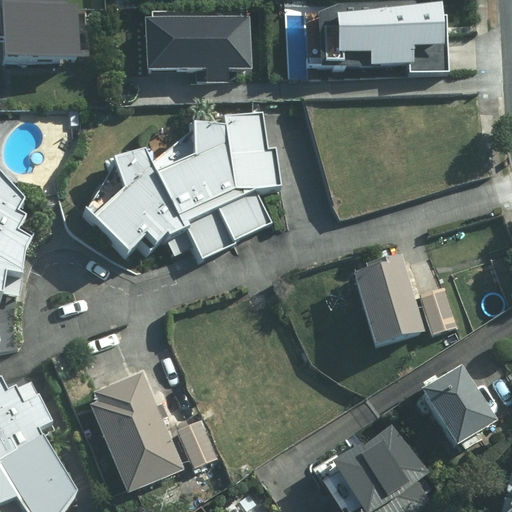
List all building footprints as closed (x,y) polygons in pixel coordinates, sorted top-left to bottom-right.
[(0,0),(0,69),(32,67),(33,73),(71,71),(68,21),(55,22),(53,0),(0,0)] [(320,14),(323,70),(411,65),(412,71),(447,69),(442,0),(431,0),(337,5),(320,14)] [(146,21),(148,71),(208,68),(209,80),(231,79),(231,67),(252,66),(249,16),(146,21)] [(365,173),(369,201),(418,194),(407,113),(343,122),(351,175),(365,173)] [(187,128),(187,138),(153,167),(145,153),(107,163),(107,177),(76,225),(85,231),(83,233),(118,270),(138,251),(147,260),(159,249),(161,252),(185,242),(198,269),(236,250),(235,247),(272,228),(257,198),(258,198),(281,194),(275,150),(266,151),(262,116),(221,121),(222,127),(187,128)] [(0,511),(66,511),(76,499),(42,450),(56,441),(37,407),(19,416),(12,400),(3,405),(0,396),(0,287),(14,290),(18,262),(27,249),(11,245),(21,228),(11,226),(23,207),(0,179),(0,511)] [(398,268),(347,284),(371,359),(422,343),(398,268)] [(455,333),(443,292),(415,301),(428,341),(455,333)] [(297,331),(269,344),(287,382),(314,369),(297,331)] [(222,364),(218,356),(198,367),(243,455),(302,425),(260,344),(222,364)] [(123,501),(181,477),(160,429),(167,426),(160,410),(153,413),(139,380),(88,402),(91,409),(85,412),(123,501)] [(456,380),(412,406),(446,463),(491,437),(456,380)] [(200,427),(175,438),(191,476),(216,466),(200,427)] [(387,435),(321,479),(343,511),(383,511),(421,487),(387,435)] [(494,511),(511,511),(511,466),(502,476),(494,511)]
